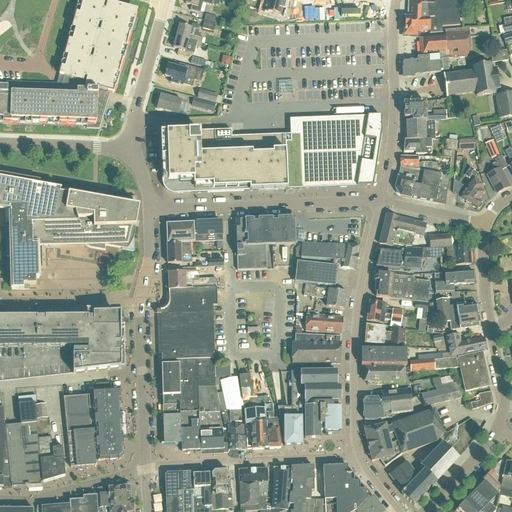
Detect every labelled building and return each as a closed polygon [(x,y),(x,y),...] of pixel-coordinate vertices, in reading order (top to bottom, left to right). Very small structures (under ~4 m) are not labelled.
[(59,77),(59,78),(63,79),(65,80),(104,92),(113,94),(115,88),(112,87),(115,75),(118,76),(122,61),(119,60),(123,47),(126,48),(126,47),(130,34),(127,33),(130,20),(133,21),(134,17),(136,12),(113,6),(113,3),(107,2),(105,11),(103,10),(105,0),(80,0),(80,3),(83,4),(79,16),(76,16),(72,30),(75,31),(72,43),(69,42),(65,57),(68,58),(64,70),(61,69),(59,76),(59,77)] [(212,4),(213,0),(186,0),(185,4),(191,6),(190,11),(200,14),(202,4),(212,6),(212,4)] [(383,25),(382,0),(370,0),(371,25),(383,25)] [(457,29),(457,0),(426,0),(427,1),(412,1),(412,4),(409,4),(409,19),(405,19),(404,36),(413,36),(416,33),(416,31),(426,31),(426,34),(439,34),(439,28),(457,29)] [(265,1),(262,12),(283,17),(285,6),(265,1)] [(205,21),(216,25),(218,18),(206,16),(205,21)] [(214,33),(216,25),(205,21),(203,30),(214,33)] [(504,34),(511,32),(511,24),(503,27),(504,34)] [(201,44),(204,45),(205,40),(203,40),(203,39),(200,39),(201,35),(199,35),(201,27),(192,25),(191,28),(179,25),(176,37),(201,44)] [(470,58),(469,29),(445,31),(447,52),(449,51),(450,59),(470,58)] [(506,46),(511,44),(511,34),(503,37),(506,46)] [(420,39),(422,53),(446,52),(445,36),(422,38),(421,38),(420,38),(420,39)] [(176,37),(173,49),(178,51),(177,57),(188,60),(193,56),(194,53),(195,48),(199,49),(201,44),(176,37)] [(403,79),(414,78),(414,77),(425,76),(425,75),(440,74),(440,72),(448,71),(447,59),(450,59),(449,51),(447,52),(446,52),(422,53),(422,58),(417,58),(418,61),(402,62),(403,79)] [(493,64),(509,61),(507,51),(491,53),(493,64)] [(205,69),(206,62),(193,59),(191,65),(205,69)] [(204,72),(179,65),(178,69),(168,66),(165,78),(172,80),(171,85),(182,88),(183,82),(190,80),(201,83),(204,72)] [(491,71),(490,66),(473,69),(473,73),(443,76),(446,98),(476,94),(476,97),(493,95),(494,97),(496,97),(499,120),(511,117),(511,93),(499,96),(498,90),(499,90),(498,84),(501,84),(502,81),(502,77),(499,76),(497,76),(496,70),(491,71)] [(149,76),(147,83),(153,85),(152,87),(167,92),(170,82),(149,76)] [(0,122),(10,123),(87,127),(87,131),(98,131),(106,104),(101,102),(104,92),(65,80),(63,79),(63,80),(61,87),(45,86),(43,86),(40,86),(7,84),(7,86),(6,88),(6,89),(0,88),(0,122)] [(216,104),(218,96),(200,91),(197,99),(215,104),(216,104)] [(157,99),(154,106),(156,107),(155,109),(178,115),(182,102),(160,96),(159,96),(158,99),(157,99)] [(194,99),(192,108),(213,113),(215,104),(197,99),(194,99)] [(413,122),(434,122),(440,121),(440,120),(446,120),(446,114),(431,115),(431,116),(426,117),(425,113),(431,113),(431,103),(425,104),(425,103),(404,104),(404,119),(413,118),(413,122)] [(290,136),(285,136),(287,191),(373,187),(374,187),(375,187),(376,186),(377,177),(375,177),(376,165),(378,165),(382,138),(382,132),(381,118),(381,117),(380,117),(379,117),(299,120),(300,128),(290,128),(290,136)] [(223,135),(250,130),(249,122),(222,126),(223,135)] [(435,141),(434,122),(413,122),(406,123),(406,129),(405,141),(435,141)] [(499,126),(490,130),(492,136),(498,133),(502,132),(502,131),(500,127),(499,126)] [(177,194),(179,194),(287,191),(285,136),(222,138),(222,132),(163,134),(165,181),(165,183),(166,185),(167,187),(168,189),(170,191),(172,192),(175,193),(177,194)] [(444,140),(444,151),(441,151),(440,159),(450,159),(451,152),(456,152),(456,141),(449,141),(444,140)] [(493,141),(485,145),(491,160),(499,157),(493,141)] [(430,142),(405,142),(404,153),(415,153),(415,156),(426,156),(425,153),(427,153),(427,149),(431,149),(430,142)] [(400,168),(401,169),(439,176),(441,167),(438,167),(438,164),(432,164),(422,164),(418,164),(418,159),(400,158),(400,168)] [(495,172),(486,176),(496,195),(509,188),(501,171),(506,168),(500,158),(495,161),(496,164),(493,166),(495,172)] [(441,176),(439,176),(401,169),(399,175),(398,175),(395,190),(400,197),(436,203),(445,205),(448,178),(441,176)] [(480,190),(482,189),(481,186),(477,183),(479,181),(474,178),(477,174),(469,169),(464,176),(472,182),(466,189),(459,184),(460,179),(454,176),(452,194),(476,210),(482,203),(479,201),(484,195),(483,192),(480,190)] [(112,200),(39,187),(40,182),(0,174),(0,209),(10,211),(10,227),(5,227),(6,259),(11,259),(11,291),(24,290),(24,286),(36,286),(36,279),(39,279),(38,244),(60,244),(60,239),(80,239),(81,241),(82,243),(83,244),(85,246),(86,247),(88,248),(90,249),(92,249),(105,252),(106,247),(121,249),(121,250),(134,253),(134,239),(133,239),(134,236),(135,233),(135,229),(135,226),(134,206),(136,206),(135,198),(112,199),(112,200)] [(396,231),(411,235),(423,237),(426,226),(386,216),(379,245),(392,248),(392,245),(396,231)] [(237,272),(266,271),(265,244),(294,243),(293,219),(235,222),(237,272)] [(166,245),(190,244),(220,243),(222,243),(221,222),(196,224),(196,225),(194,225),(194,224),(166,225),(166,237),(170,240),(168,243),(167,242),(166,243),(166,245)] [(410,237),(411,235),(396,231),(392,245),(401,246),(411,247),(413,238),(410,237)] [(450,248),(449,236),(429,238),(430,249),(446,247),(447,258),(454,257),(455,266),(471,265),(469,246),(450,248)] [(190,244),(166,245),(167,265),(190,265),(190,259),(190,251),(190,244)] [(328,246),(295,245),(294,283),(307,285),(335,288),(337,268),(340,269),(354,272),(359,248),(356,248),(328,245),(328,246)] [(441,260),(441,250),(430,250),(430,251),(422,251),(406,249),(406,253),(405,254),(405,255),(401,255),(401,253),(381,251),(377,268),(388,269),(388,270),(400,271),(400,269),(404,269),(404,270),(420,272),(421,261),(441,260)] [(81,259),(81,269),(90,270),(91,260),(81,259)] [(207,261),(208,269),(223,268),(223,261),(207,261)] [(168,291),(216,288),(224,288),(224,280),(223,268),(208,269),(198,269),(198,273),(167,274),(168,291)] [(435,294),(454,293),(454,286),(473,284),(473,272),(445,274),(445,283),(434,283),(435,294)] [(427,304),(429,282),(414,281),(414,278),(385,275),(375,274),(375,282),(377,282),(375,293),(377,294),(377,299),(387,300),(427,304)] [(326,300),(328,291),(314,289),(314,287),(305,286),(303,297),(326,300)] [(213,333),(212,313),(212,308),(217,308),(216,288),(168,291),(168,295),(168,299),(168,302),(168,304),(167,306),(166,308),(165,309),(163,310),(162,311),(156,311),(156,315),(160,315),(160,335),(171,335),(204,333),(213,333)] [(328,291),(326,300),(325,308),(343,310),(346,294),(328,291)] [(468,315),(477,314),(475,305),(464,307),(464,305),(449,307),(448,300),(436,302),(437,310),(439,325),(449,323),(449,321),(468,318),(468,315)] [(368,313),(401,319),(402,312),(392,311),(392,312),(385,311),(386,306),(370,303),(368,313)] [(95,372),(119,369),(121,369),(125,369),(124,319),(119,319),(112,310),(86,311),(86,313),(0,314),(0,382),(39,378),(51,377),(64,375),(67,375),(73,374),(87,373),(90,372),(95,372)] [(400,325),(401,319),(368,313),(366,323),(383,326),(384,320),(390,321),(390,323),(400,325)] [(449,321),(449,323),(451,331),(479,327),(477,314),(468,315),(468,318),(449,321)] [(341,336),(342,319),(306,317),(305,333),(341,336)] [(287,324),(287,334),(302,333),(301,324),(287,324)] [(390,337),(404,339),(405,332),(391,330),(391,335),(384,334),(385,329),(366,327),(366,336),(384,338),(384,340),(390,340),(390,337)] [(421,346),(422,331),(410,330),(409,345),(421,346)] [(167,360),(161,360),(161,374),(163,407),(180,406),(180,413),(198,413),(198,412),(199,412),(198,388),(215,388),(214,360),(213,333),(204,333),(171,335),(160,335),(161,356),(167,356),(167,360)] [(292,365),(340,364),(340,344),(341,338),(295,335),(295,344),(291,345),(292,365)] [(451,359),(482,353),(484,353),(483,349),(486,349),(484,339),(459,344),(458,335),(446,338),(451,359)] [(404,347),(404,339),(390,337),(390,340),(384,340),(384,338),(366,336),(365,345),(384,347),(384,346),(404,347)] [(438,336),(433,337),(435,344),(443,342),(442,336),(438,336)] [(362,349),(362,360),(405,360),(406,352),(384,352),(384,350),(362,349)] [(365,369),(365,384),(366,384),(366,387),(382,387),(382,383),(404,384),(404,375),(410,375),(410,374),(459,369),(465,393),(489,387),(482,353),(451,359),(442,360),(434,360),(407,363),(407,369),(365,369)] [(291,404),(336,403),(340,403),(340,388),(337,388),(336,372),(290,373),(291,404)] [(265,405),(264,398),(254,399),(254,395),(251,390),(249,376),(239,377),(241,390),(243,405),(244,405),(246,438),(246,451),(253,450),(269,450),(268,439),(267,439),(264,405),(265,405)] [(442,386),(453,383),(452,377),(440,379),(442,386)] [(424,408),(461,399),(457,383),(435,388),(436,392),(421,396),(424,408)] [(218,413),(222,431),(225,431),(215,390),(215,388),(198,388),(199,412),(199,414),(218,413)] [(98,462),(120,460),(123,457),(119,390),(94,392),(98,462)] [(398,403),(411,402),(410,391),(382,394),(382,399),(364,399),(364,408),(372,408),(375,410),(383,409),(382,404),(389,404),(389,403),(398,403)] [(472,411),(494,405),(491,393),(478,396),(480,402),(470,404),(472,411)] [(71,469),(96,467),(92,396),(64,399),(71,469)] [(42,484),(34,404),(34,397),(18,399),(19,406),(20,425),(26,489),(26,490),(39,489),(39,486),(42,486),(42,484)] [(268,439),(269,450),(280,449),(280,443),(277,424),(273,424),(272,407),(271,407),(271,403),(268,398),(264,398),(265,405),(264,405),(267,439),(268,439)] [(412,413),(411,402),(398,403),(389,403),(389,404),(382,404),(383,409),(375,410),(372,408),(364,408),(364,421),(376,421),(376,420),(382,420),(382,414),(390,413),(391,416),(412,413)] [(336,403),(291,404),(291,408),(277,408),(284,447),(301,447),(301,441),(320,441),(320,433),(323,433),(323,434),(324,435),(325,436),(326,436),(327,436),(337,436),(338,436),(339,436),(340,435),(340,434),(341,433),(341,432),(340,412),(340,411),(340,410),(339,409),(339,408),(338,408),(337,408),(336,403)] [(37,420),(47,419),(46,406),(36,407),(37,420)] [(163,417),(180,416),(180,413),(180,406),(163,407),(163,417)] [(0,489),(3,490),(5,460),(8,460),(5,427),(3,408),(0,407),(0,489)] [(230,423),(242,423),(241,411),(230,412),(230,423)] [(442,434),(434,411),(391,427),(386,428),(385,425),(364,431),(367,442),(366,442),(369,451),(372,462),(379,462),(385,469),(395,461),(401,455),(436,443),(442,434)] [(201,452),(199,414),(199,412),(198,412),(198,413),(180,413),(180,416),(181,445),(181,453),(201,452)] [(223,450),(222,431),(218,413),(199,414),(201,452),(223,450)] [(180,416),(163,417),(164,445),(181,445),(180,416)] [(37,421),(36,421),(42,484),(65,476),(62,448),(52,449),(49,419),(37,421)] [(11,490),(26,490),(26,489),(20,425),(5,427),(8,460),(11,490)] [(246,451),(246,438),(243,438),(242,426),(229,427),(230,452),(246,451)] [(437,482),(458,460),(451,453),(444,446),(442,444),(414,474),(405,463),(400,467),(389,476),(402,493),(401,494),(402,495),(401,495),(413,507),(437,482)] [(503,477),(500,489),(511,492),(511,464),(505,463),(502,477),(503,477)] [(287,511),(313,511),(315,501),(310,501),(311,493),(313,492),(313,481),(314,481),(313,475),(315,472),(314,472),(309,468),(306,472),(299,472),(297,470),(293,470),(288,511),(287,511)] [(313,511),(354,511),(356,511),(370,497),(347,468),(323,470),(323,476),(324,501),(315,501),(313,511)] [(288,511),(293,470),(293,469),(291,469),(274,470),(274,480),(272,506),(266,505),(265,511),(260,511),(287,511),(288,511)] [(258,499),(266,499),(268,483),(267,475),(267,470),(257,471),(258,499)] [(266,505),(266,499),(258,499),(257,471),(239,472),(241,511),(260,511),(265,511),(266,505)] [(210,506),(210,511),(228,511),(227,499),(231,499),(231,491),(230,491),(229,472),(211,473),(212,492),(215,492),(215,496),(210,497),(210,498),(210,506)] [(191,476),(190,474),(168,475),(165,477),(166,499),(177,498),(177,508),(182,508),(182,511),(193,511),(192,499),(194,498),(194,493),(194,490),(193,476),(191,476)] [(210,511),(210,506),(210,498),(210,497),(209,475),(193,476),(194,490),(194,493),(194,498),(192,499),(193,511),(210,511)] [(494,511),(500,489),(487,476),(480,483),(483,486),(475,494),(473,492),(466,499),(467,500),(455,511),(494,511)] [(100,496),(99,511),(132,511),(132,491),(131,490),(129,488),(128,487),(126,486),(99,492),(100,496)] [(499,497),(511,499),(511,492),(500,490),(499,497)] [(83,498),(83,501),(83,511),(97,511),(97,497),(83,498)] [(166,511),(182,511),(182,508),(177,508),(177,498),(166,499),(166,511)] [(383,511),(373,498),(365,504),(366,505),(360,509),(361,510),(357,511),(383,511)] [(69,511),(83,511),(83,501),(69,502),(69,504),(69,511)]
